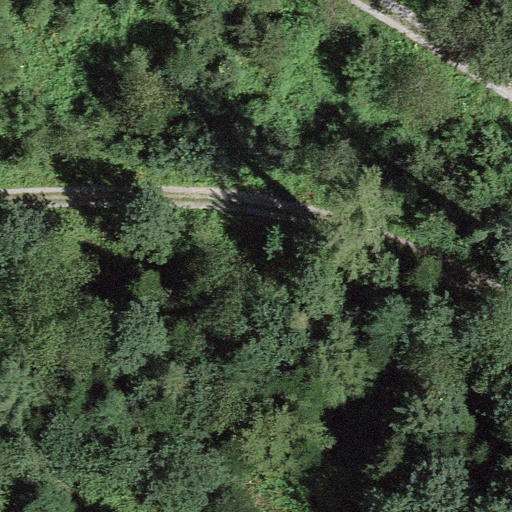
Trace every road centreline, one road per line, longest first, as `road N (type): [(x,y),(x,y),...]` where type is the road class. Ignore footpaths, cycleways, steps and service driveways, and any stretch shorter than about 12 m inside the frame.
road 1 (track): [(0,201),(213,193),(300,209),(511,296)]
road 2 (track): [(511,87),(356,0)]
